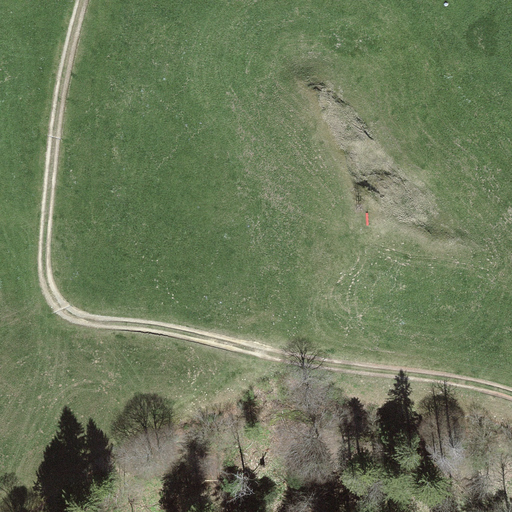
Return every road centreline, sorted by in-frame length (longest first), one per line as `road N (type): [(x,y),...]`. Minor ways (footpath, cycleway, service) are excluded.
road 1 (track): [(277,356),(174,329),(74,320),(57,312),(47,294),(53,151),(82,0)]
road 2 (track): [(511,394),(277,356)]
